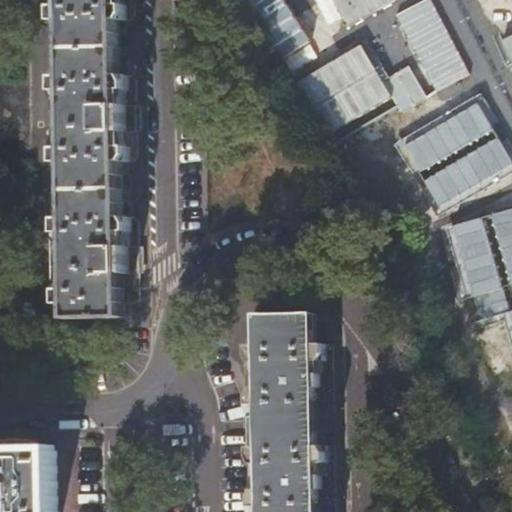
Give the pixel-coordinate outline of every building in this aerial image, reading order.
[(64,0),(70,318),(124,317),(124,303),(137,303),(142,297),(142,272),(137,264),(137,255),(141,246),(141,221),(136,217),(122,217),(122,162),(134,161),(139,156),(139,132),(134,124),(134,112),(138,106),(138,80),(133,76),(120,76),(119,20),(133,20),(137,14),(136,0),(64,0)] [(290,61),(333,37),(311,0),(310,0),(269,23),(290,61)] [(336,0),(350,25),(396,0),(336,0)] [(437,0),(425,0),(396,12),(406,35),(407,34),(432,93),(469,77),(437,0)] [(307,76),(336,128),(394,96),(403,112),(432,96),(414,64),(387,79),(367,43),(307,76)] [(511,151),(490,103),(406,140),(436,208),(511,173),(511,151)] [(511,209),(450,223),(466,298),(475,296),(481,323),(508,317),(511,333),(511,209)] [(260,345),(259,346),(252,346),(252,363),(260,363),(261,389),(253,389),(253,406),(261,406),(262,449),(254,449),(254,465),(263,465),(263,490),(254,490),(255,509),(264,509),(263,511),(334,511),(334,497),(332,495),(332,474),(334,472),(333,449),(318,449),(318,420),(331,420),(332,419),(332,395),(330,394),(329,374),(331,372),(330,349),(316,349),(315,314),(259,315),(260,345)] [(0,511),(57,511),(57,448),(39,448),(38,444),(37,442),(33,440),(29,439),(0,440),(0,511)]
